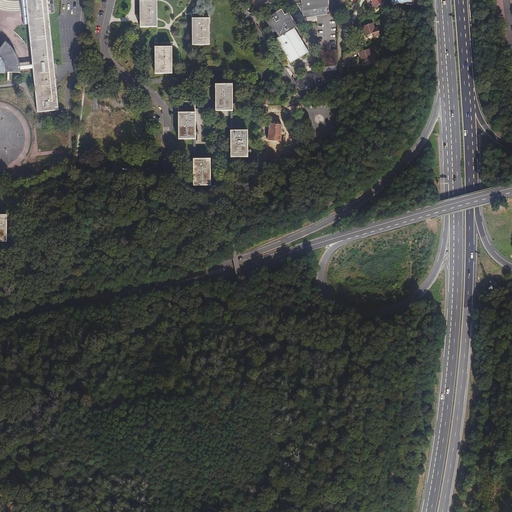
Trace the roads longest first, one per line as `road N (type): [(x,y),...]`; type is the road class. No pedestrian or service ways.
road 1 (trunk): [(447,73),(427,134),(351,207),(254,253),(110,298)]
road 2 (trunk): [(453,189),(436,272),(410,302),(373,313),(338,306),(319,275),(338,244),(413,216)]
road 3 (trunk): [(453,189),(452,331),(430,511)]
road 4 (trunk): [(441,511),(463,365),(471,190)]
road 5 (secondary): [(413,216),(222,276),(110,298)]
